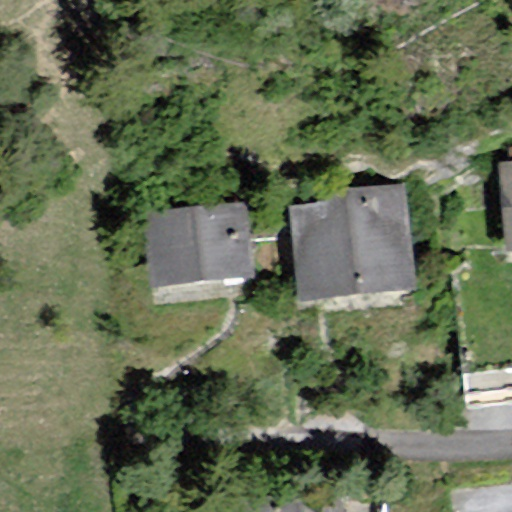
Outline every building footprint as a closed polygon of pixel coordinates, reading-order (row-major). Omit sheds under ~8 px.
[(511,159),(499,161),(506,250),(511,249),(511,159)] [(344,199),(287,205),(298,300),(417,286),(405,183),(343,190),(344,199)] [(245,202),(141,214),(150,287),(254,275),(245,202)] [(511,264),(453,272),(468,407),(511,401),(511,264)] [(342,511),(338,487),(227,505),(227,511),(342,511)]
